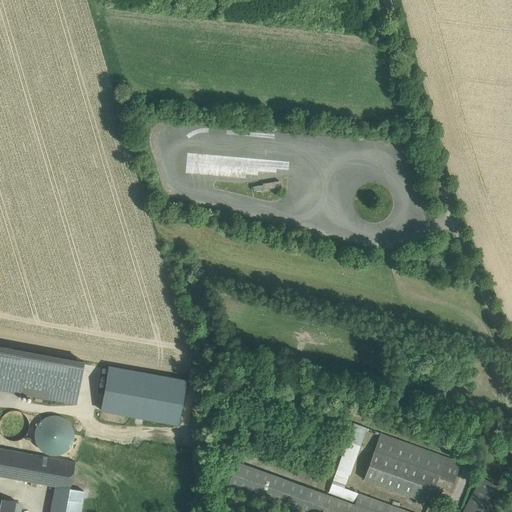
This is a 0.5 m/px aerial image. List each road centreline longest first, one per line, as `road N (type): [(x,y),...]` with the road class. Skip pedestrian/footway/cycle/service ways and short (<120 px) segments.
road 1 (unclassified): [(511,356),(450,207),(387,0)]
road 2 (track): [(455,220),(383,240),(202,196),(184,148)]
road 3 (track): [(383,240),(396,275),(471,315),(485,332),(496,379),(511,403)]
